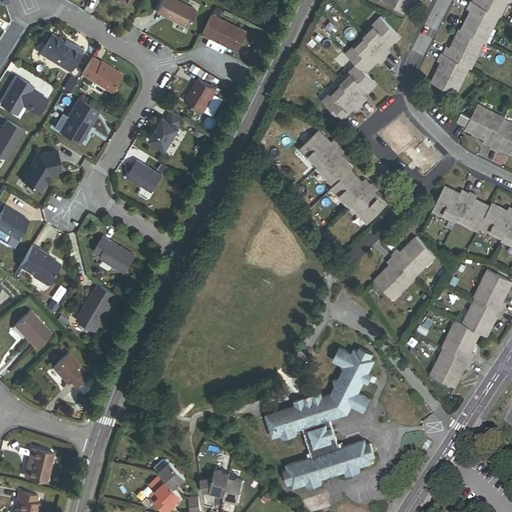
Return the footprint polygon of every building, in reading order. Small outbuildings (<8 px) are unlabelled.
[(196,11),(174,0),(161,0),(156,12),(187,28),(196,11)] [(411,2),(412,0),(385,0),(384,2),(404,12),(409,0),(411,2)] [(492,28),(499,14),(472,1),(471,0),(466,8),(471,11),(467,19),(468,19),(463,30),(481,40),(483,41),(490,27),(492,28)] [(500,15),(506,3),(504,2),(504,0),(472,0),(472,1),(499,14),(500,15)] [(245,31),(211,14),(202,34),(235,51),(245,31)] [(391,44),(399,36),(382,19),(375,27),(373,25),(362,35),(364,36),(384,57),(390,51),(386,47),(390,43),(391,44)] [(474,54),(481,40),(463,30),(462,30),(456,41),(454,40),(450,48),(447,47),(443,54),(468,67),(470,68),(477,55),(474,54)] [(384,57),(364,36),(353,47),(354,49),(347,56),(358,67),(364,73),(373,64),(372,63),(375,59),(380,63),(385,58),(384,57)] [(61,43),(50,37),(40,55),(68,72),(80,52),(70,45),(69,48),(61,43)] [(462,80),(468,67),(443,54),(441,53),(437,61),(441,63),(437,71),(438,72),(433,83),(452,93),(459,79),(462,80)] [(80,74),(110,92),(121,74),(100,62),(99,63),(90,58),(80,74)] [(367,92),(375,84),(364,73),(358,67),(351,74),(349,72),(338,83),(339,84),(360,105),(365,100),(361,95),(366,91),(367,92)] [(33,88),(16,78),(0,103),(0,104),(16,115),(22,105),(37,115),(47,100),(31,90),(33,88)] [(217,90),(197,78),(184,102),(203,113),(217,90)] [(360,105),(339,84),(328,95),(330,96),(322,104),(340,121),(349,113),(347,111),(351,107),(355,112),(361,106),(360,105)] [(98,111),(79,99),(67,118),(69,119),(60,133),(78,144),(98,111)] [(503,119),(504,118),(491,111),(490,114),(476,107),(470,118),(466,126),(478,131),(476,134),(484,138),(483,142),(490,145),(503,119)] [(161,117),(148,140),(166,151),(180,129),(179,128),(185,120),(170,111),(169,112),(165,120),(161,117)] [(470,118),(461,113),(458,119),(456,120),(466,126),(470,118)] [(69,119),(67,118),(58,132),(60,133),(69,119)] [(511,150),(511,123),(503,119),(490,145),(489,147),(497,151),(499,148),(507,152),(508,149),(511,150)] [(0,157),(5,160),(23,130),(7,121),(0,132),(0,157)] [(316,168),(337,148),(332,142),(327,146),(323,141),(325,140),(317,132),(301,148),(307,155),(305,157),(316,168)] [(335,185),(350,170),(352,168),(344,160),(343,161),(339,157),(343,152),(338,147),(337,148),(316,168),(316,169),(327,180),(329,178),(335,185)] [(57,149),(35,154),(20,179),(39,190),(49,174),(61,171),(57,149)] [(162,176),(136,160),(125,178),(135,184),(136,182),(142,185),(153,192),(162,176)] [(167,168),(160,164),(157,168),(164,172),(167,168)] [(349,205),(370,185),(365,179),(360,184),(356,180),(357,178),(350,170),(335,185),(333,187),(339,194),(338,196),(348,207),(349,205)] [(386,205),(379,197),(377,198),(373,193),(377,189),(372,183),(370,185),(349,205),(367,223),(386,205)] [(456,219),(469,193),(462,190),(459,195),(454,192),(454,191),(444,186),(433,207),(442,212),(441,214),(455,221),(456,219)] [(481,225),(490,206),(480,201),(479,202),(474,200),(476,195),(469,192),(469,193),(456,219),(469,226),(470,224),(480,228),(481,225)] [(502,238),(511,219),(511,208),(509,207),(506,213),(501,210),(501,208),(492,203),(490,206),(481,225),(489,229),(488,231),(502,238)] [(30,223),(5,208),(0,215),(0,229),(18,241),(30,223)] [(511,219),(502,238),(502,240),(511,244),(511,219)] [(136,257),(104,237),(94,253),(102,258),(100,260),(125,275),(136,257)] [(422,264),(432,254),(417,238),(408,247),(406,246),(400,252),(397,249),(391,255),(393,256),(413,277),(423,266),(422,264)] [(46,286),(58,265),(38,253),(39,251),(31,246),(19,266),(33,275),(31,277),(46,286)] [(413,277),(393,256),(387,261),(390,265),(383,271),(385,273),(376,282),(391,297),(402,286),(404,288),(414,278),(413,277)] [(506,292),(504,291),(510,280),(490,270),(483,285),(480,284),(474,296),(475,297),(502,310),(506,302),(502,300),(506,292)] [(140,281),(143,275),(137,272),(134,279),(140,281)] [(76,320),(96,332),(114,302),(118,296),(99,285),(96,291),(95,290),(76,320)] [(492,324),(496,316),(500,318),(503,311),(502,310),(475,297),(469,310),(471,311),(464,325),(477,331),(479,332),(484,335),(490,323),(492,324)] [(49,300),(45,307),(52,312),(56,304),(49,300)] [(37,348),(52,334),(31,311),(16,325),(37,348)] [(469,352),(474,343),(472,342),(477,331),(464,325),(458,321),(451,335),(449,334),(442,347),(444,348),(469,361),(473,354),(469,352)] [(295,405),(265,415),(272,438),(281,435),(282,439),(297,435),(296,431),(303,428),(330,420),(348,414),(352,406),(363,412),(371,398),(359,392),(364,382),(368,384),(373,374),(369,372),(375,360),(371,358),(373,355),(359,347),(358,351),(354,349),(351,353),(340,347),(332,360),(345,367),(330,394),(323,396),(321,392),(293,401),(295,405)] [(467,368),(471,362),(469,361),(444,348),(437,361),(439,362),(432,376),(452,386),(457,374),(460,375),(464,367),(467,368)] [(69,354),(53,369),(68,385),(71,383),(76,389),(89,377),(83,369),(69,354)] [(87,366),(83,369),(89,377),(93,373),(87,366)] [(81,413),(78,408),(72,411),(75,416),(81,413)] [(330,420),(303,428),(311,452),(307,454),(308,458),(343,447),(341,443),(338,444),(330,420)] [(308,458),(286,465),(287,469),(283,470),(288,486),(292,484),(293,488),(306,484),(308,489),(322,484),(321,479),(345,472),(346,476),(361,471),(359,467),(372,463),(371,459),(375,457),(370,442),(366,444),(365,439),(343,447),(308,458)] [(55,455),(33,450),(29,464),(32,464),(28,479),(48,484),(55,455)] [(185,478),(168,459),(164,459),(155,467),(166,480),(171,486),(175,482),(178,485),(185,478)] [(228,477),(229,473),(222,472),(222,470),(215,469),(212,480),(200,477),(202,490),(214,492),(224,495),(228,477)] [(239,498),(243,479),(235,477),(235,479),(228,477),(224,495),(223,499),(233,501),(234,497),(239,498)] [(175,503),(181,497),(171,486),(166,480),(161,486),(159,485),(154,490),(159,495),(154,500),(164,511),(169,511),(172,509),(168,504),(172,500),(175,503)] [(20,493),(19,501),(22,501),(19,511),(39,511),(41,505),(38,504),(40,497),(20,493)] [(188,497),(189,511),(194,511),(200,511),(198,496),(188,497)] [(147,497),(141,502),(145,507),(151,502),(147,497)] [(172,509),(177,505),(175,503),(172,500),(168,504),(172,509)]
